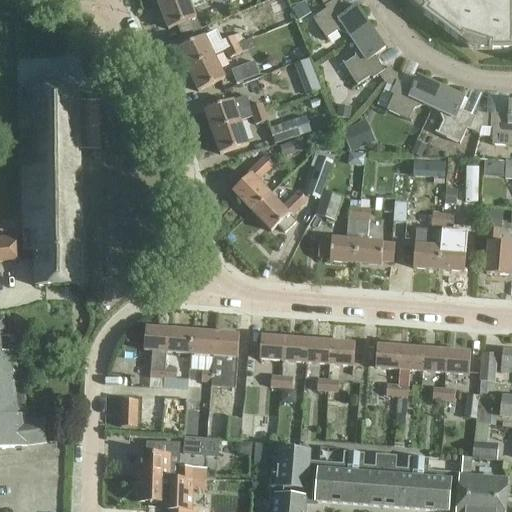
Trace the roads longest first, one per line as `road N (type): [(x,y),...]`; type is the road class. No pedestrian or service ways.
road 1 (residential): [(511,321),(233,295),(208,275)]
road 2 (residential): [(89,511),(98,361),(108,335),(161,293),(208,275)]
road 3 (residential): [(208,275),(169,112),(114,0)]
road 4 (residential): [(511,83),(445,70),(404,40),(379,0)]
